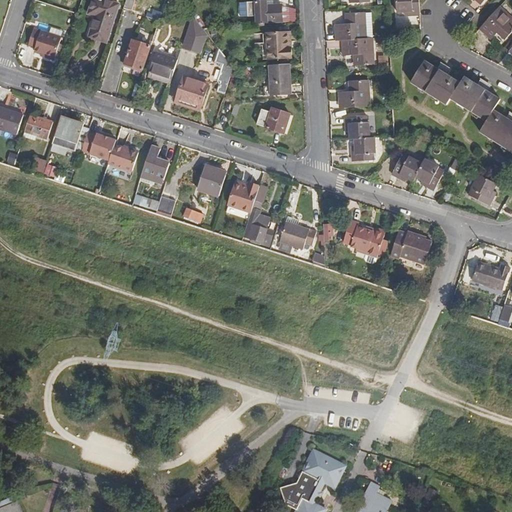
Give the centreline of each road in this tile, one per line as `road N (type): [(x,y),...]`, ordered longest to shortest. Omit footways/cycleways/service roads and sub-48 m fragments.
road 1 (residential): [(319,179),(1,70)]
road 2 (residential): [(309,0),(319,179)]
road 3 (residential): [(464,226),(319,179)]
